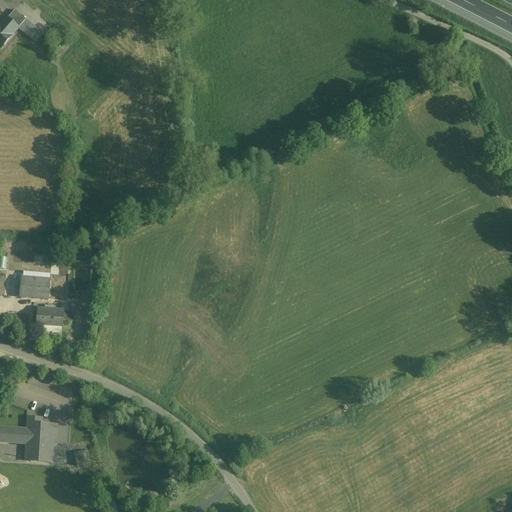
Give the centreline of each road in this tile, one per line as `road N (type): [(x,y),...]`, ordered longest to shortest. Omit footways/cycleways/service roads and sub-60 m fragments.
road 1 (residential): [(251,511),(217,462),(150,406),(0,345)]
road 2 (residential): [(390,0),(511,65)]
